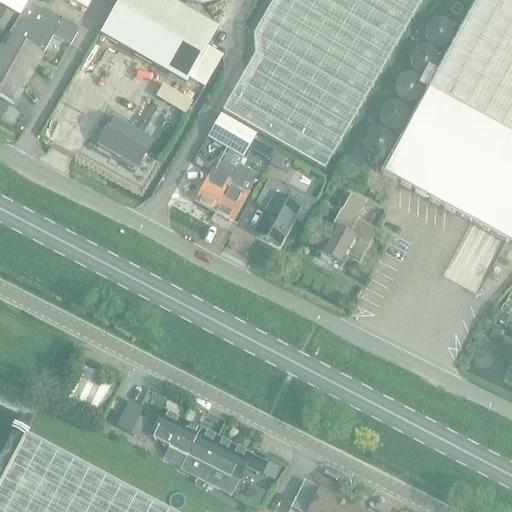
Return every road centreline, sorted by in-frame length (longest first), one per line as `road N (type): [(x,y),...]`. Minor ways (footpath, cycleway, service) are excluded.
road 1 (primary): [(511,477),(0,209)]
road 2 (unclassified): [(511,408),(0,148)]
road 3 (unclassified): [(442,511),(0,286)]
